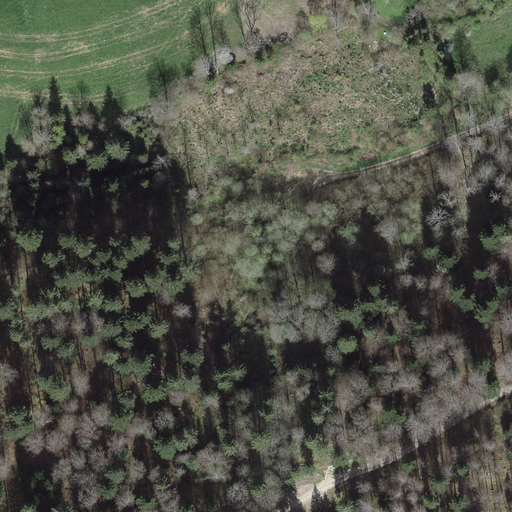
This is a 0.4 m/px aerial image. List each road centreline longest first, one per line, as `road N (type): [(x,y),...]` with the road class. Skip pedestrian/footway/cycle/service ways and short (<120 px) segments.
road 1 (track): [(0,275),(198,211),(368,169),(477,128)]
road 2 (track): [(511,385),(258,511)]
